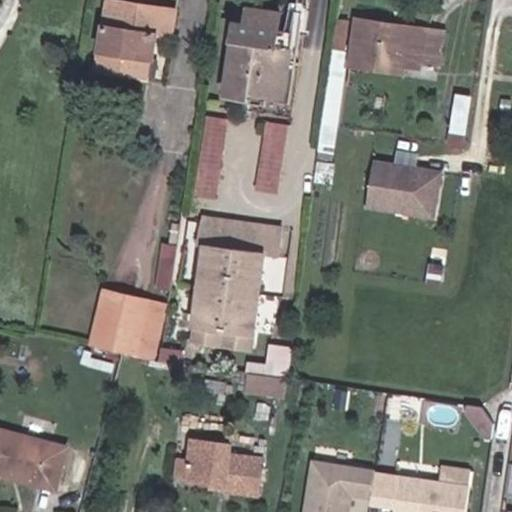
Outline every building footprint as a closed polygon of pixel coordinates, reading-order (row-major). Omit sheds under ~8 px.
[(159,10),(100,1),(90,72),(136,79),(140,57),(134,56),(136,35),(156,38),(159,10)] [(250,93),(261,11),(227,6),(216,94),(236,97),(237,91),(250,93)] [(314,128),(328,130),(344,11),(330,9),(314,128)] [(269,12),(261,11),(250,93),(277,97),(285,33),(267,30),(269,12)] [(368,55),(400,60),(418,64),(419,56),(434,58),(439,26),(352,12),(345,59),(367,63),(368,55)] [(398,69),(400,60),(368,55),(367,63),(398,69)] [(455,133),(462,96),(447,94),(441,130),(455,133)] [(224,196),(232,115),(210,113),(202,194),(224,196)] [(270,118),(260,187),(284,191),(294,121),(270,118)] [(314,128),(311,154),(325,156),(328,130),(314,128)] [(404,171),(406,156),(386,153),(383,173),(403,175),(404,171)] [(423,217),(429,175),(404,171),(403,175),(383,173),(365,170),(359,208),(423,217)] [(196,246),(229,251),(233,221),(201,216),(199,224),(196,246)] [(229,251),(255,254),(269,256),(274,227),(233,221),(229,251)] [(188,246),(196,246),(199,224),(192,223),(188,246)] [(176,289),(185,243),(168,239),(159,285),(176,289)] [(185,326),(219,331),(229,251),(196,246),(185,326)] [(219,331),(243,334),(255,254),(229,251),(219,331)] [(86,346),(117,354),(131,357),(140,300),(96,292),(86,346)] [(163,359),(188,362),(190,345),(165,342),(163,359)] [(280,379),(284,349),(264,347),(260,377),(273,378),(280,379)] [(271,392),(273,378),(260,377),(240,375),(239,388),(271,392)] [(279,393),(280,379),(273,378),(271,392),(279,393)] [(476,437),(488,429),(479,418),(468,426),(476,437)] [(29,472),(28,478),(44,483),(53,446),(0,433),(0,473),(2,466),(29,472)] [(184,464),(178,484),(200,489),(214,492),(213,500),(244,508),(252,475),(227,468),(230,456),(188,446),(184,464)] [(163,481),(178,484),(184,464),(168,460),(163,481)] [(0,475),(28,483),(28,478),(29,472),(2,466),(0,473),(0,475)] [(302,489),(327,470),(305,467),(302,489)] [(342,511),(344,501),(364,504),(368,476),(327,470),(302,489),(298,511),(342,511)] [(462,511),(465,494),(394,484),(389,511),(462,511)] [(214,492),(200,489),(198,496),(213,500),(214,492)]
